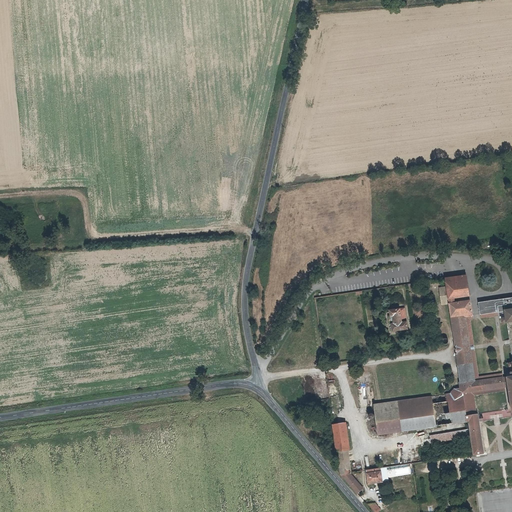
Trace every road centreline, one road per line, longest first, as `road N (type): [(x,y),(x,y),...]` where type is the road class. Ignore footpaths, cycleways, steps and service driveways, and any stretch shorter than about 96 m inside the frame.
road 1 (tertiary): [(258,389),(248,271),(306,0)]
road 2 (tertiary): [(258,389),(219,385),(0,417)]
road 3 (tertiary): [(364,511),(258,389)]
